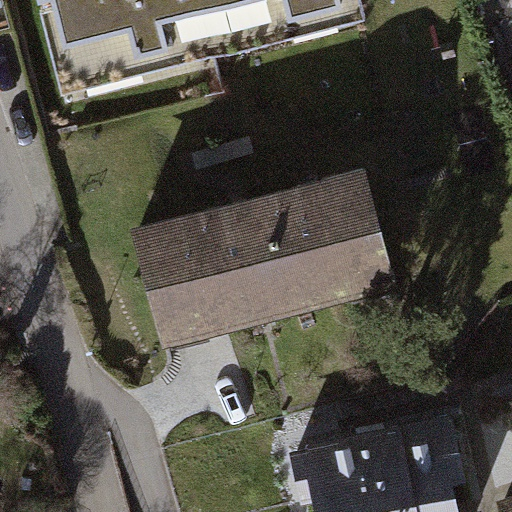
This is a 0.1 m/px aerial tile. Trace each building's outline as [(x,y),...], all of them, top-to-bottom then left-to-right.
[(288,0),(29,0),(48,70),(290,8),(288,0)] [(511,0),(501,0),(511,24),(511,0)] [(361,177),(133,244),(166,354),(394,287),(361,177)] [(511,511),(511,386),(472,395),(498,511),(511,511)] [(462,511),(443,407),(280,438),(293,511),(462,511)]
